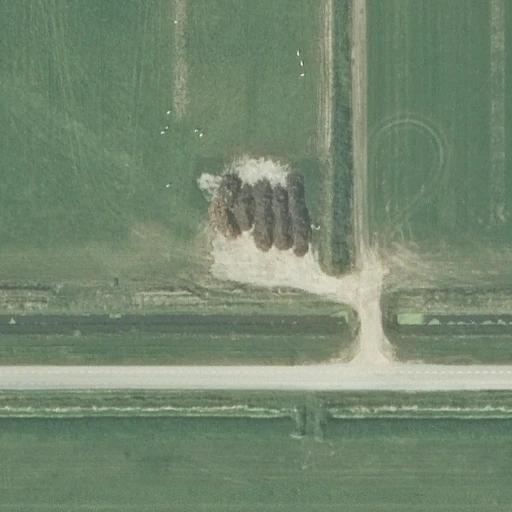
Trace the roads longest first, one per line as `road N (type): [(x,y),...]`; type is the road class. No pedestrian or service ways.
road 1 (unclassified): [(511,378),(0,378)]
road 2 (track): [(355,0),(356,284),(367,315),(368,378)]
